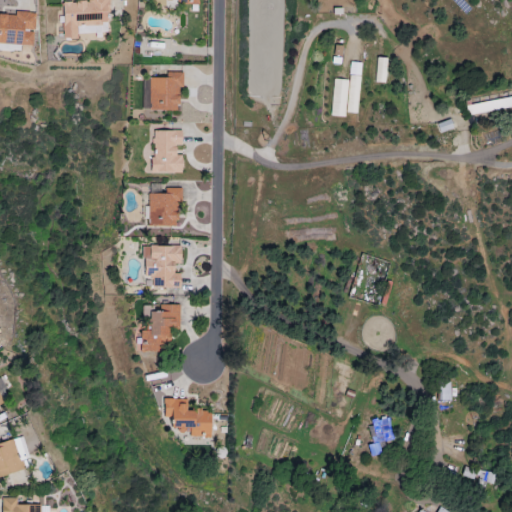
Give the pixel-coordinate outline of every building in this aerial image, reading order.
[(62,39),(76,39),(76,34),(107,34),(106,0),(86,0),(87,2),(62,2),(62,39)] [(15,16),(0,15),(0,43),(32,45),(33,31),(34,31),(35,13),(15,12),(15,16)] [(384,83),(385,59),(375,58),(374,82),(384,83)] [(149,79),(149,111),(177,111),(177,88),(182,88),(181,73),(165,73),(165,78),(149,79)] [(345,117),(346,80),(331,80),(330,117),(345,117)] [(511,106),(511,96),(465,106),(467,116),(511,106)] [(151,173),(181,173),(181,155),(174,155),(174,146),(180,146),(180,132),(151,131),(151,173)] [(177,227),(177,189),(164,188),(164,194),(147,194),(146,226),(177,227)] [(179,246),(142,247),(142,277),(151,277),(151,288),(179,288),(179,274),(173,274),(173,264),(179,264),(179,246)] [(178,306),(157,305),(157,306),(141,306),(141,318),(147,318),(147,332),(139,331),(139,352),(166,353),(167,329),(178,329),(178,306)] [(186,399),(163,399),(163,417),(171,417),(171,431),(189,431),(189,437),(201,437),(201,438),(209,438),(209,411),(186,411),(186,399)] [(392,439),(387,416),(370,420),(376,443),(367,445),(369,456),(383,453),(380,442),(392,439)] [(0,476),(23,470),(20,460),(27,458),(20,438),(0,443),(0,476)] [(39,511),(40,506),(16,506),(16,498),(1,498),(1,511),(39,511)]
